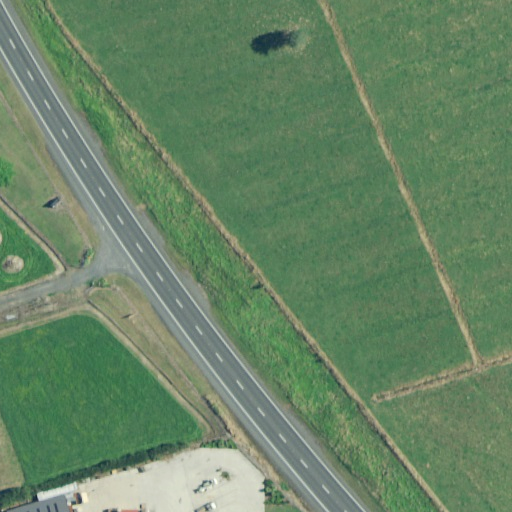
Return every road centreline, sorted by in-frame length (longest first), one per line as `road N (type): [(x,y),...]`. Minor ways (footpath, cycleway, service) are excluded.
road 1 (trunk): [(349,511),(206,339),(92,179),(0,26)]
road 2 (unknown): [(0,298),(144,251)]
